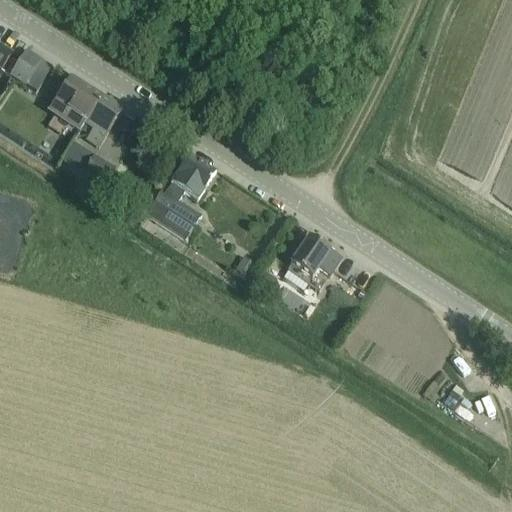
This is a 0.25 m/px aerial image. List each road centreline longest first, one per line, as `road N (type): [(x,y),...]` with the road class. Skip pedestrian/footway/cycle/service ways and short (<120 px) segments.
road 1 (tertiary): [(511,341),(0,11)]
road 2 (track): [(307,209),(362,114),(413,0)]
